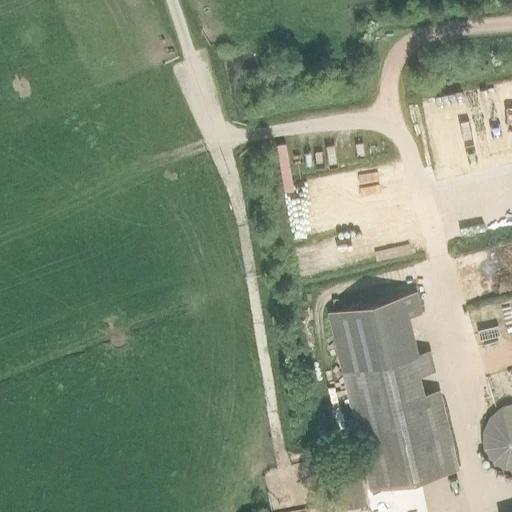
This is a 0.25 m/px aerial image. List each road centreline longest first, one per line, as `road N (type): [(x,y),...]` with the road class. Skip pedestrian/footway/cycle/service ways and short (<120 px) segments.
road 1 (track): [(170,0),(220,147),(347,121),(382,123),(405,135),(461,381),(479,511)]
road 2 (track): [(511,28),(398,50),(382,123)]
